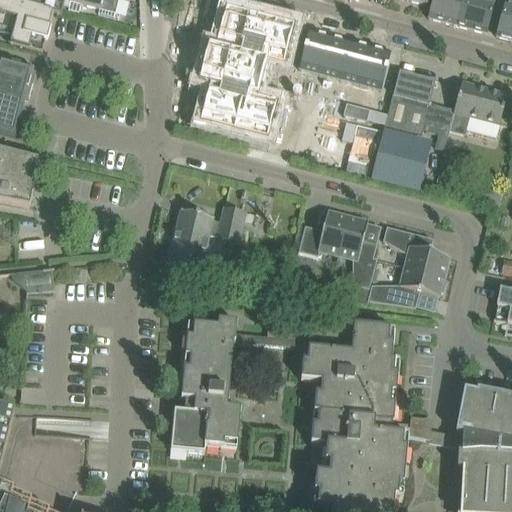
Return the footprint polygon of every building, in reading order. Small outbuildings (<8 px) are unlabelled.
[(0,0),(0,31),(13,35),(10,48),(43,56),(46,44),(53,15),(62,17),(64,8),(64,7),(55,4),(55,0),(0,0)] [(66,0),(65,6),(64,7),(64,8),(70,9),(69,13),(79,15),(81,7),(100,12),(99,16),(119,21),(120,17),(123,3),(124,2),(117,0),(66,0)] [(429,21),(455,28),(462,0),(434,0),(434,1),(429,21)] [(462,0),(455,28),(487,36),(496,0),(462,0)] [(511,0),(506,0),(496,39),(511,43),(511,0)] [(208,49),(199,86),(210,89),(200,126),(267,144),(277,107),(254,101),(264,64),(284,69),(295,28),(250,17),(226,10),(216,51),(208,49)] [(309,33),(299,73),(301,73),(319,77),(319,78),(320,78),(330,39),(329,39),(323,37),(311,34),(309,33)] [(330,39),(320,78),(321,78),(340,83),(339,83),(340,83),(350,44),(349,44),(337,41),(331,39),(330,39)] [(350,44),(340,83),(341,83),(360,88),(370,50),(369,49),(363,48),(351,45),(351,44),(350,44)] [(370,50),(360,88),(361,89),(361,88),(380,93),(381,94),(391,54),(390,54),(378,51),(371,50),(370,50)] [(0,97),(25,104),(26,98),(29,99),(36,75),(33,74),(34,70),(15,65),(0,60),(0,97)] [(393,99),(370,183),(418,196),(418,193),(431,146),(421,143),(431,104),(436,84),(400,74),(393,99)] [(310,84),(307,95),(315,97),(318,86),(310,84)] [(318,86),(315,97),(323,99),(326,88),(318,86)] [(454,117),(450,134),(465,138),(466,133),(496,141),(499,129),(502,119),(507,99),(462,88),(457,107),(454,117)] [(351,94),(347,106),(355,108),(358,96),(351,94)] [(358,96),(355,108),(363,110),(366,98),(358,96)] [(0,135),(16,140),(25,104),(0,97),(0,135)] [(439,138),(436,151),(445,153),(448,140),(439,138)] [(0,152),(0,203),(30,209),(39,163),(0,152)] [(482,211),(499,216),(502,205),(484,200),(482,211)] [(213,222),(202,219),(182,214),(170,266),(201,273),(206,254),(209,239),(218,241),(217,243),(239,248),(246,216),(225,211),(221,226),(213,224),(213,222)] [(319,255),(338,259),(348,221),(344,220),(345,217),(333,214),(333,217),(328,216),(323,234),(305,230),(298,256),(318,261),(319,255)] [(348,221),(338,259),(352,263),(352,289),(369,293),(377,263),(373,262),(376,248),(363,245),(368,226),(348,221)] [(408,259),(405,270),(444,280),(449,260),(430,255),(433,243),(387,231),(383,245),(408,259)] [(501,277),(511,279),(511,264),(504,263),(501,277)] [(444,280),(405,270),(400,289),(371,290),(367,305),(415,312),(420,296),(438,301),(440,296),(443,296),(446,284),(443,283),(444,280)] [(511,295),(500,293),(494,324),(511,327),(511,295)] [(511,511),(511,401),(477,394),(476,397),(464,394),(464,395),(458,394),(457,401),(463,402),(456,437),(463,438),(462,442),(427,435),(427,426),(411,424),(410,428),(394,427),(395,410),(390,410),(391,396),(396,396),(398,379),(393,379),(395,364),(391,363),(393,347),(388,347),(390,332),(354,329),(351,356),(340,355),(342,327),(269,320),(267,340),(236,337),(235,346),(304,352),(301,383),(317,385),(311,447),(327,449),(324,478),(316,478),(313,510),(332,511),(331,511),(393,511),(395,502),(397,503),(399,488),(404,488),(407,455),(402,454),(403,441),(408,441),(409,440),(426,444),(426,443),(462,450),(462,457),(458,457),(457,474),(463,474),(460,511),(511,511)] [(235,346),(236,337),(237,325),(218,323),(218,330),(188,327),(181,401),(186,402),(185,409),(185,414),(174,413),(171,453),(205,457),(206,449),(237,452),(241,412),(227,411),(234,346),(235,346)] [(69,511),(87,440),(33,437),(34,419),(20,418),(0,412),(0,479),(2,480),(0,484),(0,511),(69,511)]
